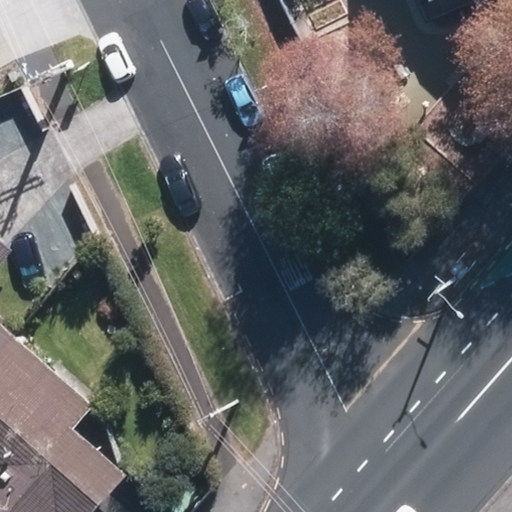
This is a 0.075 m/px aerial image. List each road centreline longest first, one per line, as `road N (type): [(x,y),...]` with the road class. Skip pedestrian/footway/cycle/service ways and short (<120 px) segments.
road 1 (residential): [(141,0),(386,502)]
road 2 (secondary): [(386,502),(511,360)]
